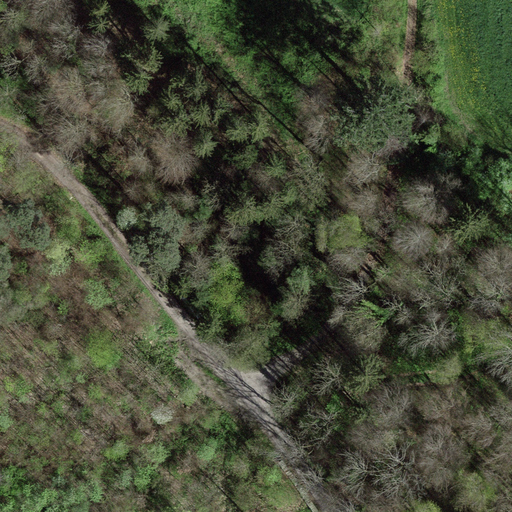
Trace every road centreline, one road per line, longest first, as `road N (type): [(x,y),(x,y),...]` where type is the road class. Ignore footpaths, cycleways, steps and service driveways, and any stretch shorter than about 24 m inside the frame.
road 1 (track): [(330,511),(243,387),(53,164),(0,124)]
road 2 (track): [(409,0),(408,87),(384,221),(352,304),(243,387)]
